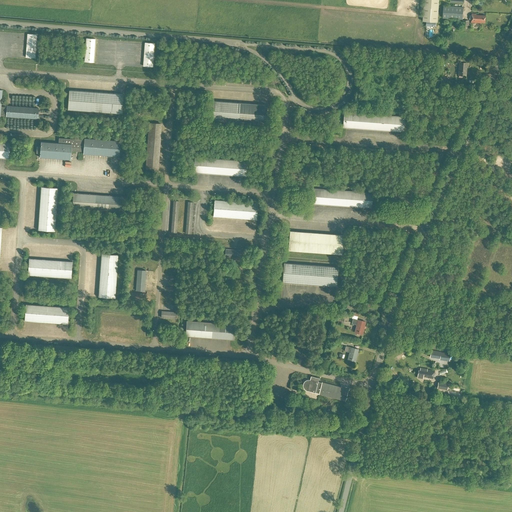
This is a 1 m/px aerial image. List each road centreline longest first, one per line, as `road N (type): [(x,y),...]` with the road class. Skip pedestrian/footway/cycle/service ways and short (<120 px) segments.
road 1 (tertiary): [(340,511),(399,290),(511,33)]
road 2 (track): [(0,393),(362,423)]
road 3 (track): [(511,219),(469,327),(487,339),(511,339)]
